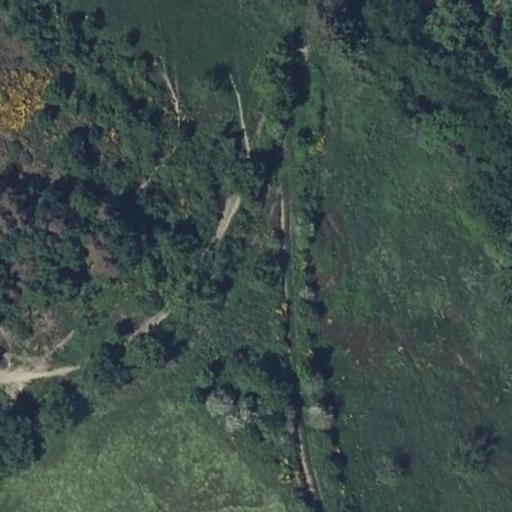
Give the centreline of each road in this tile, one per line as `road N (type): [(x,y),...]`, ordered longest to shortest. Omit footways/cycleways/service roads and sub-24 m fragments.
road 1 (track): [(0,352),(56,369),(90,368),(135,343),(173,304),(216,248),(309,0)]
road 2 (track): [(399,0),(511,117)]
